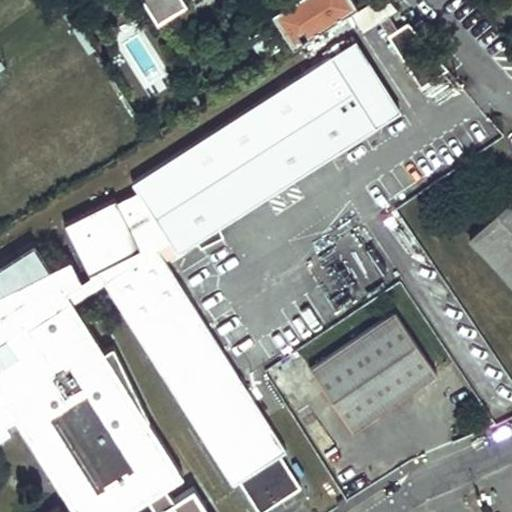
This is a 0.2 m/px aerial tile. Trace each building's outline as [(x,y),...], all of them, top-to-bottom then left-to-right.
[(350,0),(293,0),(273,12),(292,45),(355,8),(350,0)] [(337,54),(383,126),(406,111),(361,39),(337,54)] [(292,450),(163,249),(175,241),(183,253),(383,126),(337,54),(137,182),(143,191),(122,201),(120,198),(70,223),(84,251),(53,267),(39,245),(21,256),(0,269),(0,511),(129,511),(153,497),(162,511),(216,511),(199,485),(180,498),(172,486),(188,475),(154,420),(118,345),(109,350),(79,302),(109,282),(238,484),(244,481),(263,511),(265,511),(305,486),(285,455),(292,450)] [(511,196),(471,236),(511,278),(511,196)] [(0,232),(0,269),(21,256),(4,230),(0,232)] [(357,432),(430,382),(387,319),(314,369),(357,432)] [(299,352),(310,366),(332,350),(321,335),(299,352)]
